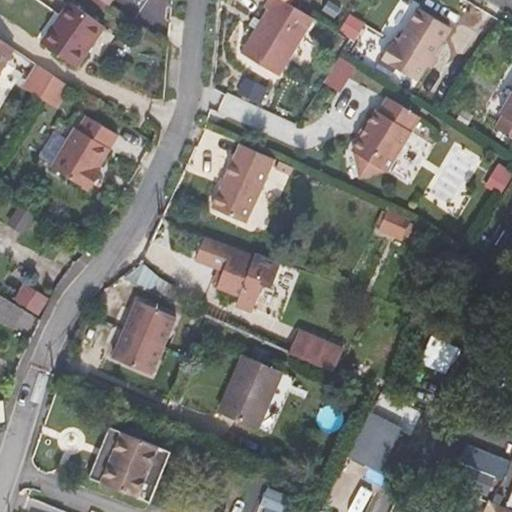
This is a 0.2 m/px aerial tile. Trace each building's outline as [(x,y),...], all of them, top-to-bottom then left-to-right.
[(304,32),(313,16),(291,2),(287,0),(270,0),(268,4),(272,6),(269,11),(304,32)] [(107,28),(69,2),(41,41),(79,67),(107,28)] [(383,59),(418,80),(450,26),(419,8),(398,45),(393,42),(383,59)] [(304,32),(269,11),(246,49),(280,71),(304,32)] [(0,78),(3,75),(1,74),(17,48),(0,37),(0,78)] [(40,98),(51,79),(36,70),(25,89),(40,98)] [(66,88),(51,79),(40,98),(55,107),(66,88)] [(496,128),(511,137),(511,94),(501,113),(503,115),(496,128)] [(412,130),(421,116),(389,96),(380,111),(378,110),(353,151),(358,154),(363,173),(382,169),(388,172),(412,130)] [(120,134),(88,115),(80,129),(76,127),(52,167),(91,191),(102,172),(98,169),(120,134)] [(245,221),(274,157),(241,142),(211,205),(245,221)] [(490,181),(505,190),(511,178),(511,171),(500,164),(490,181)] [(251,218),(263,223),(274,197),(262,192),(251,218)] [(281,261),(255,251),(253,256),(205,238),(196,259),(224,270),(218,287),(240,295),(236,305),(251,312),(262,283),(272,286),(281,261)] [(0,289),(0,294),(13,302),(27,281),(12,271),(0,289)] [(178,318),(138,301),(113,359),(153,376),(178,318)] [(308,313),(301,328),(329,340),(337,324),(308,313)] [(301,328),(290,351),(336,371),(345,348),(329,341),(329,340),(301,328)] [(283,371),(243,354),(218,412),(258,428),(283,371)] [(358,444),(387,458),(406,420),(377,406),(358,444)] [(121,427),(115,424),(92,474),(99,477),(121,427)] [(158,443),(121,427),(99,477),(136,493),(158,443)] [(165,446),(158,443),(136,493),(143,496),(165,446)] [(481,488),(493,460),(468,450),(456,478),(481,488)]
